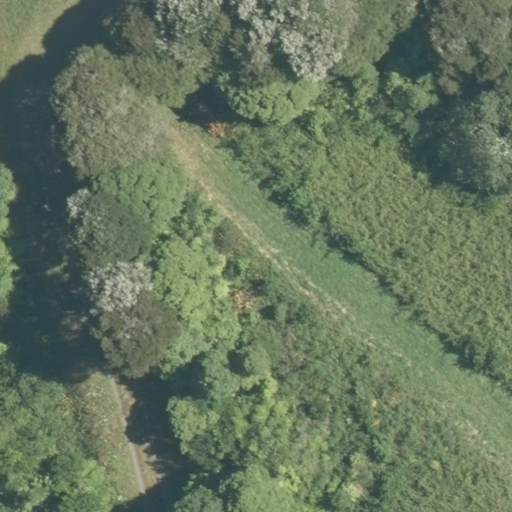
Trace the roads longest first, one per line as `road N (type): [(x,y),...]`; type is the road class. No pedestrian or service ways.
road 1 (track): [(109,0),(165,116),(267,230),(511,406)]
road 2 (track): [(97,0),(29,111),(149,467),(154,511)]
